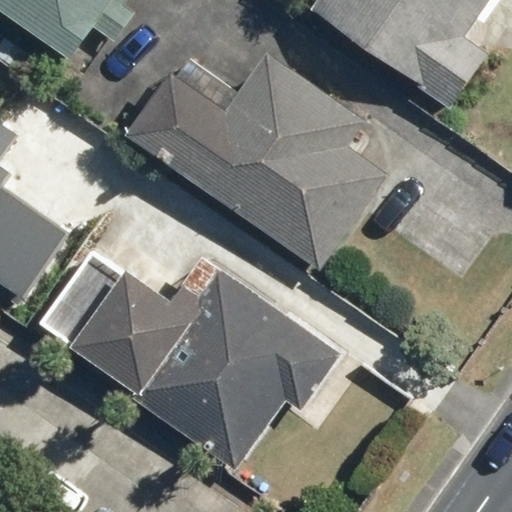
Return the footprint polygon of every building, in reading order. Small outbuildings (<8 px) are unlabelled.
[(0,0),(0,12),(79,70),(123,9),(129,13),(138,0),(0,0)] [(329,0),(316,18),(454,119),(497,60),(473,42),(503,0),(329,0)] [(246,99),(195,64),(137,149),(327,281),(394,183),(360,159),(379,132),(273,60),(246,99)] [(0,125),(0,287),(30,308),(90,221),(17,171),(33,148),(0,125)] [(198,323),(138,278),(80,357),(243,477),(290,413),(302,421),(344,363),(333,355),(230,279),(198,323)]
